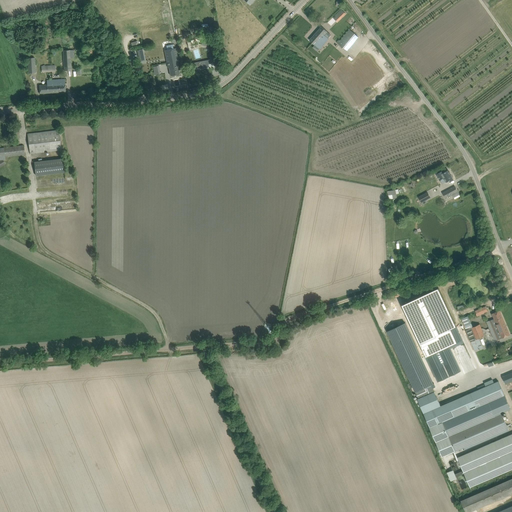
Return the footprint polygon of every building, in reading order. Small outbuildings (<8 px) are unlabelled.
[(341,9),(333,18),(336,20),(337,22),(339,20),(346,14),(341,9)] [(179,26),(159,30),(161,37),(180,33),(179,26)] [(309,40),(315,45),(319,49),(329,39),(324,35),(327,32),(322,27),(309,40)] [(347,51),(353,44),(344,37),(338,44),(347,51)] [(189,50),(197,48),(195,39),(186,41),(189,50)] [(369,96),(373,93),(372,91),(367,89),(371,86),(372,85),(382,77),(382,76),(364,53),(348,66),(333,47),(332,47),(327,44),(322,48),(318,54),(326,64),(338,55),(330,68),(339,73),(335,79),(337,82),(339,83),(357,107),(360,108),(370,100),(368,98),(369,96)] [(167,50),(165,50),(168,68),(169,68),(171,76),(180,74),(179,70),(180,70),(176,48),(173,49),(173,45),(172,46),(172,45),(171,46),(167,47),(167,50)] [(70,50),(63,50),(64,71),(72,71),(71,60),(71,59),(71,51),(70,50)] [(36,73),(35,58),(27,58),(28,73),(36,73)] [(209,64),(213,63),(212,59),(194,63),(195,67),(199,66),(200,69),(209,67),(209,64)] [(47,85),(39,86),(40,94),(66,92),(65,79),(47,80),(47,85)] [(30,154),(62,150),(59,130),(27,134),(30,154)] [(5,158),(25,155),(24,145),(0,148),(0,160),(1,160),(0,161),(0,167),(5,165),(3,160),(5,160),(5,158)] [(36,176),(64,173),(62,159),(34,162),(36,176)] [(442,171),(437,174),(440,180),(442,179),(443,179),(443,178),(444,178),(445,179),(444,180),(445,181),(446,181),(446,182),(453,179),(452,178),(453,178),(451,174),(450,174),(449,173),(450,173),(450,172),(449,171),(449,172),(448,170),(443,173),(442,171)] [(413,188),(416,194),(428,189),(425,182),(413,188)] [(445,198),(453,194),(458,191),(455,186),(443,193),(445,198)] [(422,202),(431,198),(428,192),(419,197),(422,202)] [(438,288),(402,304),(438,381),(461,371),(449,346),(463,340),(438,288)] [(495,332),(499,340),(510,335),(500,310),(492,314),(494,319),(490,320),(492,325),(491,325),(494,332),(495,332)] [(468,316),(461,319),(474,351),(475,351),(482,348),(482,347),(482,345),(481,344),(479,339),(485,336),(480,324),(473,327),(468,316)] [(405,323),(387,331),(415,392),(431,385),(433,383),(405,323)] [(511,372),(503,377),(506,384),(511,381),(511,372)] [(431,385),(415,392),(418,398),(417,399),(423,413),(430,428),(442,457),(464,448),(508,428),(501,414),(511,409),(505,395),(504,396),(498,381),(494,383),(493,383),(486,386),(440,406),(431,385)] [(463,471),(455,474),(456,477),(464,473),(470,487),(511,468),(511,433),(457,457),(463,471)] [(450,481),(455,478),(451,469),(445,472),(450,481)] [(511,479),(461,501),(465,511),(467,511),(511,492),(511,479)]
